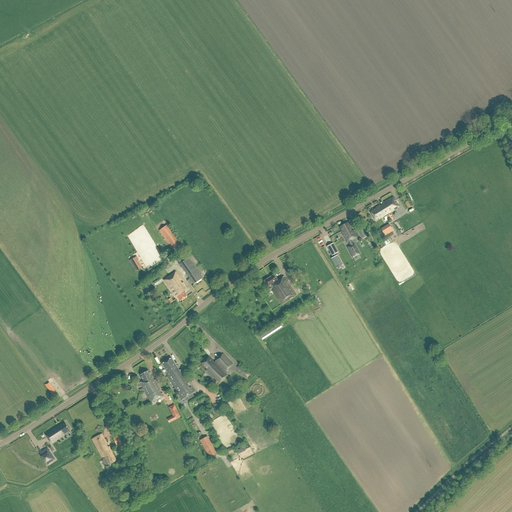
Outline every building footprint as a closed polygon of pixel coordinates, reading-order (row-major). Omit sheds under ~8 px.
[(381,218),(399,208),(393,198),(383,204),(384,205),(381,207),(380,206),(376,208),(377,209),(371,212),(376,222),(377,221),(379,219),(378,218),(380,217),(381,218)] [(351,231),(350,229),(351,229),(347,223),(340,227),(342,231),(341,232),(347,243),(348,242),(351,241),(357,238),(353,230),(351,231)] [(390,225),(381,230),(384,234),(392,230),(390,225)] [(163,235),(170,245),(177,240),(169,230),(163,235)] [(354,243),(353,243),(351,241),(348,242),(350,245),(347,247),(352,257),(359,253),(354,243)] [(338,252),(333,243),(327,247),(332,255),(333,255),(335,254),(338,252)] [(334,257),(331,258),(336,268),(343,265),(337,255),(336,255),(335,254),(333,255),(334,257)] [(194,284),(195,283),(202,278),(188,258),(179,264),(194,284)] [(181,300),(187,296),(184,291),(188,289),(176,271),(164,280),(176,297),(178,296),(181,300)] [(293,298),(296,295),(284,276),(278,280),(274,274),(264,281),(268,287),(269,286),(270,287),(267,290),(268,292),(271,290),(281,305),(290,300),(289,299),(292,297),(293,298)] [(145,294),(153,286),(149,283),(141,291),(145,294)] [(232,365),(222,354),(213,363),(208,358),(202,364),(207,369),(205,371),(207,373),(206,373),(218,385),(225,378),(223,376),(226,373),(225,372),(232,365)] [(179,371),(171,358),(161,364),(166,371),(164,371),(181,400),(194,392),(191,388),(190,389),(187,384),(189,383),(181,370),(179,371)] [(151,377),(148,371),(140,375),(144,381),(140,383),(151,403),(164,396),(162,393),(161,394),(159,391),(160,390),(155,380),(154,381),(152,377),(151,377)] [(180,416),(176,409),(171,412),(173,416),(168,419),(169,422),(180,416)] [(65,422),(43,436),(50,448),(72,433),(65,422)] [(105,466),(116,460),(109,446),(108,447),(106,444),(107,443),(102,434),(92,439),(104,460),(102,461),(105,466)] [(113,438),(117,446),(122,444),(118,436),(113,438)] [(200,440),(210,458),(217,454),(207,436),(200,440)] [(47,453),(42,457),(47,464),(49,463),(50,462),(51,462),(55,459),(53,457),(51,458),(47,453)]
